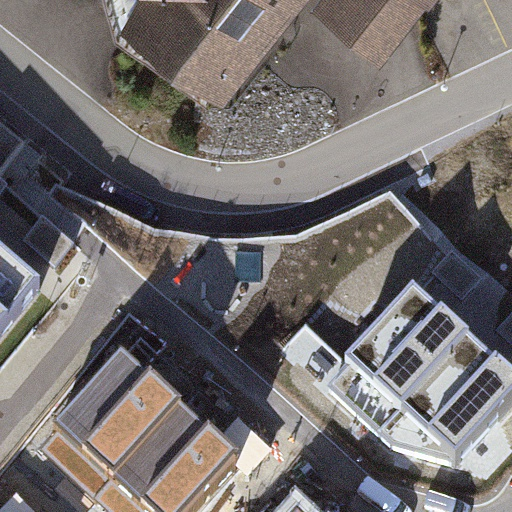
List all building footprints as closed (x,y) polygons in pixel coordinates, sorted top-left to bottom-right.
[(108,0),(101,8),(211,108),(308,0),(317,0),(381,57),(432,0),(108,0)] [(0,201),(8,192),(0,185),(0,201)] [(26,243),(56,269),(74,248),(44,222),(26,243)] [(0,251),(0,348),(48,292),(0,251)] [(483,282),(453,254),(435,273),(465,302),(483,282)] [(511,407),(511,385),(411,295),(344,368),(348,373),(328,394),(391,451),(457,467),(511,407)] [(511,317),(499,332),(511,344),(511,317)] [(56,431),(113,485),(182,413),(125,359),(56,431)] [(113,485),(141,511),(196,511),(239,466),(182,413),(113,485)]
